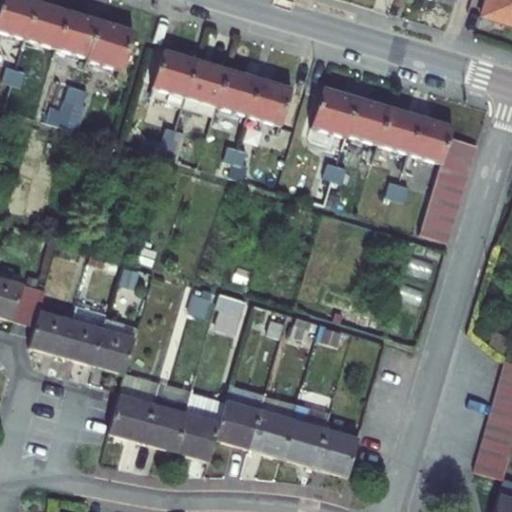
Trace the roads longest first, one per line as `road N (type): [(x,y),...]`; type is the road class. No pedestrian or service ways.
road 1 (residential): [(391,511),(511,105)]
road 2 (tertiary): [(230,0),(511,83)]
road 3 (residential): [(55,478),(154,499),(266,501),(325,511)]
road 4 (residential): [(0,345),(17,355),(24,375),(2,463)]
